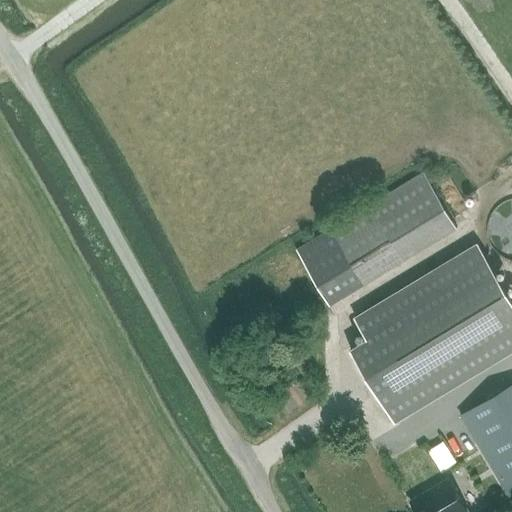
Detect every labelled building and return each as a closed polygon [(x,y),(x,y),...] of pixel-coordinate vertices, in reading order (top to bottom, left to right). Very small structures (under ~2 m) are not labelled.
[(424,172),(297,249),(330,304),(457,226),(424,172)] [(511,201),(506,204),(500,207),(495,211),(492,217),(489,223),(488,229),(488,236),(489,242),(492,248),(496,253),(500,257),(506,261),(511,262),(511,201)] [(395,421),(511,350),(511,299),(478,243),(355,316),(368,337),(350,347),(395,421)] [(511,383),(460,415),(510,496),(511,494),(511,383)] [(460,511),(467,508),(450,479),(411,502),(416,511),(460,511)]
